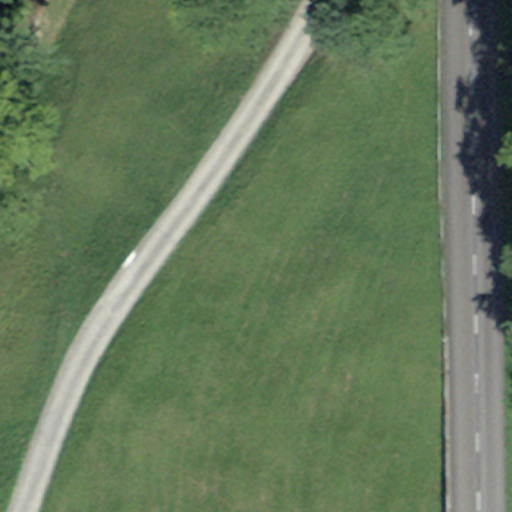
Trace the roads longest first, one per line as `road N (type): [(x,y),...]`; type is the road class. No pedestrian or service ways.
road 1 (track): [(314,0),(277,91),(119,304),(66,406),(25,511)]
road 2 (unclassified): [(478,0),(480,511)]
